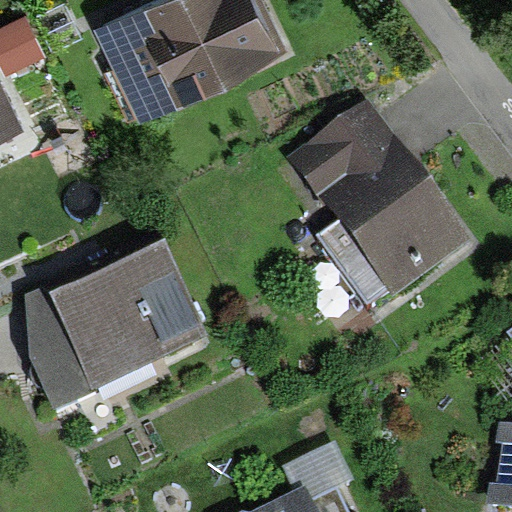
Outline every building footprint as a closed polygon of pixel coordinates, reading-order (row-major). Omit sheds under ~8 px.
[(261,0),(138,0),(97,20),(142,115),(284,47),(261,0)] [(27,13),(0,25),(0,54),(7,69),(45,52),(27,13)] [(0,134),(25,123),(0,72),(0,134)] [(426,183),(368,103),(288,162),(336,226),(318,239),(368,306),(382,296),(388,304),(471,243),(426,183)] [(211,333),(164,239),(112,265),(53,294),(46,282),(26,292),(29,358),(55,411),(211,333)] [(511,337),(509,340),(511,343),(511,431),(502,430),(491,506),(511,508),(511,337)] [(262,511),(348,511),(337,488),(353,480),(335,444),(282,470),(295,496),(262,511)]
